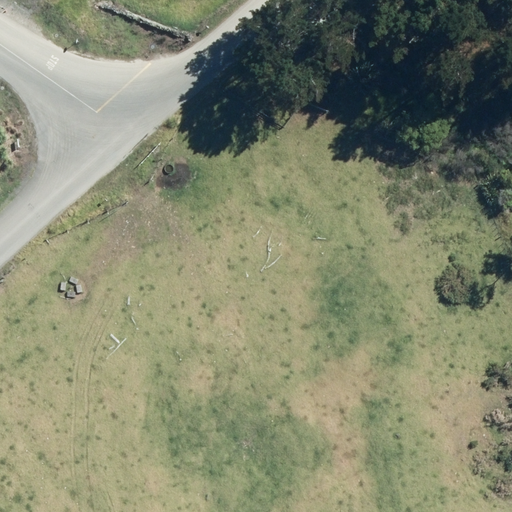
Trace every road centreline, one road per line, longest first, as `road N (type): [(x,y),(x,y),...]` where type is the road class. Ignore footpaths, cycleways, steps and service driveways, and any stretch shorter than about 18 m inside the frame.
road 1 (unclassified): [(251,0),(112,131)]
road 2 (unclassified): [(112,131),(0,232)]
road 3 (unclassified): [(0,49),(112,131)]
